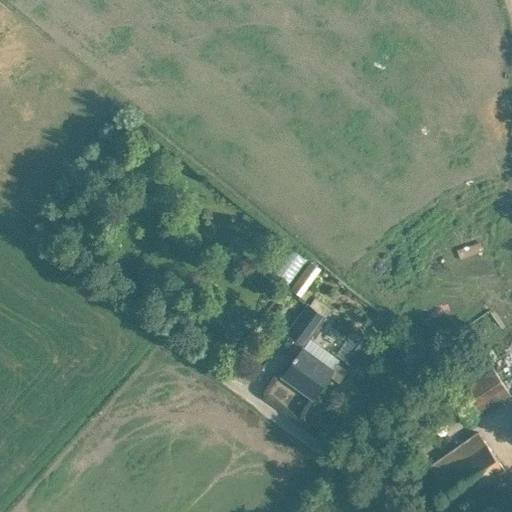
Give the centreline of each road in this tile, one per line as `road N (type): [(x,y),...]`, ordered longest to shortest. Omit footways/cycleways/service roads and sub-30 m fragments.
road 1 (unclassified): [(408,511),(199,355)]
road 2 (track): [(199,355),(0,210)]
